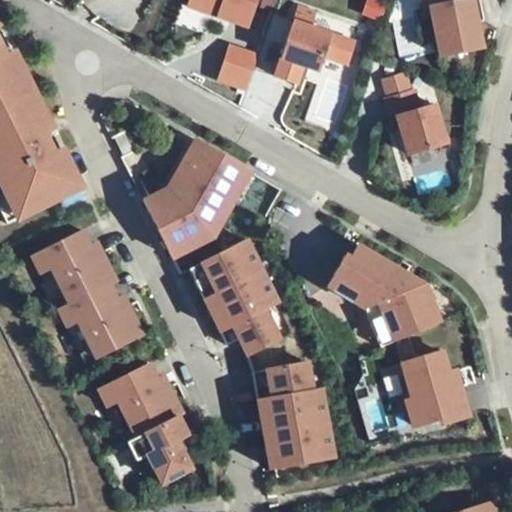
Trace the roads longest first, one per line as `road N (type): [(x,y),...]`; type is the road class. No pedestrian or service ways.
road 1 (residential): [(82,61),(79,113),(210,391),(249,511)]
road 2 (residential): [(82,61),(482,266)]
road 3 (residential): [(511,67),(482,266)]
road 4 (residential): [(482,266),(511,395)]
